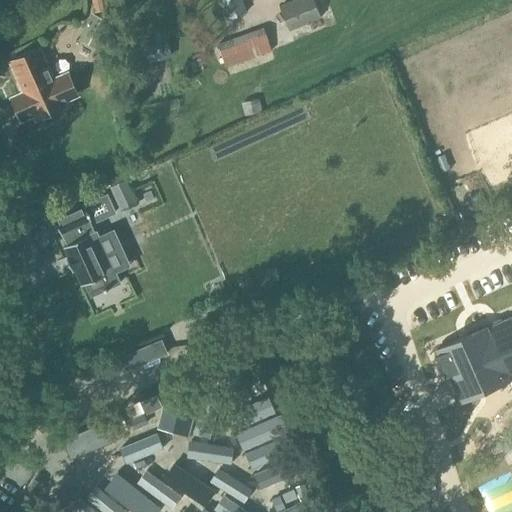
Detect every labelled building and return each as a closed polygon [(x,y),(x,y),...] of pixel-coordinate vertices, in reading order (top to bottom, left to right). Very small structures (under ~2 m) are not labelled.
[(313,0),(294,0),(280,6),(290,31),(322,18),(313,0)] [(92,15),(78,43),(98,53),(112,25),(92,15)] [(264,27),(219,42),(226,67),(272,51),(264,27)] [(23,93),(10,98),(19,123),(35,117),(36,121),(68,109),(66,103),(80,98),(70,71),(53,77),(41,46),(10,59),(23,93)] [(127,179),(110,187),(121,210),(138,202),(127,179)] [(84,206),(54,219),(62,237),(64,236),(68,245),(64,247),(69,257),(66,258),(72,271),(74,270),(81,286),(85,284),(89,293),(105,286),(118,280),(114,271),(96,232),(94,233),(90,225),(92,224),(84,206)] [(468,314),(511,294),(511,275),(506,262),(455,285),(468,314)] [(438,354),(436,355),(438,359),(439,358),(446,372),(444,373),(445,377),(447,376),(459,402),(478,393),(477,391),(509,377),(505,368),(511,364),(511,316),(502,321),(501,318),(486,324),(487,328),(436,350),(438,354)] [(121,384),(119,363),(99,364),(101,386),(121,384)] [(44,388),(58,418),(104,397),(96,379),(88,383),(83,371),(44,388)] [(220,415),(233,451),(269,438),(256,401),(220,415)] [(134,447),(137,411),(126,410),(122,446),(134,447)] [(159,445),(163,415),(146,413),(142,443),(159,445)] [(208,442),(190,454),(215,491),(233,479),(208,442)] [(326,446),(330,463),(347,458),(343,442),(326,446)] [(84,459),(88,477),(134,468),(131,450),(84,459)] [(165,495),(178,504),(190,485),(150,458),(139,475),(132,470),(120,487),(155,510),(165,495)] [(125,511),(132,511),(140,502),(107,477),(97,490),(125,511)] [(342,500),(364,495),(361,480),(338,486),(342,500)] [(263,511),(274,511),(301,502),(295,486),(259,500),(263,511)] [(89,511),(63,489),(51,502),(61,511),(89,511)] [(240,511),(210,491),(197,510),(199,511),(240,511)]
